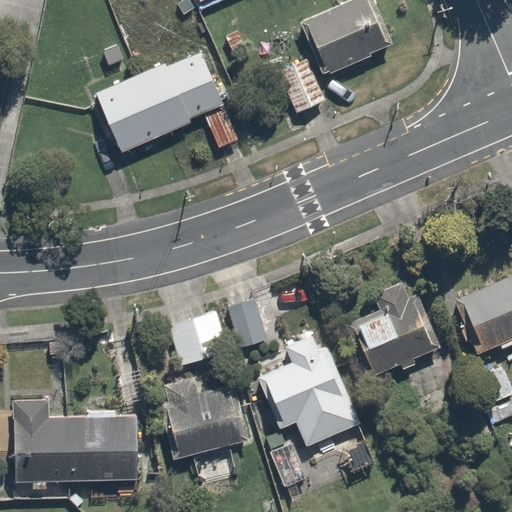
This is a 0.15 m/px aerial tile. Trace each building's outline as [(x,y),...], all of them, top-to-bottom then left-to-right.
[(0,0),(0,26),(32,31),(35,0),(0,0)] [(366,0),(357,0),(302,25),(323,72),(387,44),(366,0)] [(118,148),(203,114),(217,148),(238,140),(218,89),(203,52),(96,93),(118,148)] [(306,59),(277,71),(294,112),(323,99),(306,59)] [(511,278),(455,301),(473,348),(511,332),(511,278)] [(382,313),(353,325),(364,350),(357,352),(368,378),(438,349),(409,282),(375,296),(382,313)] [(250,294),(222,307),(239,348),(268,336),(250,294)] [(227,346),(214,311),(157,332),(170,367),(227,346)] [(355,427),(315,333),(283,347),(289,362),(258,375),(280,427),(296,421),(300,432),(264,447),(284,494),(321,478),(308,447),(355,427)] [(511,390),(501,366),(477,377),(489,405),(511,394),(511,390)] [(190,382),(154,395),(177,458),(256,430),(237,377),(194,393),(190,382)] [(42,398),(12,398),(13,486),(137,485),(137,414),(42,415),(42,398)]
